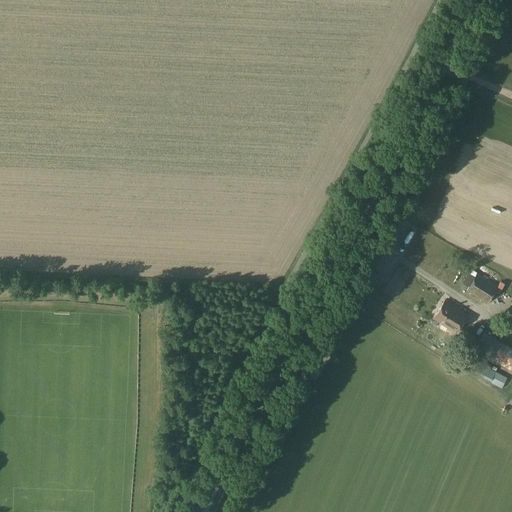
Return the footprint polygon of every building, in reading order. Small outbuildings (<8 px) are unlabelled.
[(466,291),(487,303),(497,286),(477,273),(466,291)] [(439,309),(461,323),(467,314),(445,300),(439,309)] [(455,333),(461,323),(439,309),(433,318),(455,333)] [(511,347),(483,331),(472,348),(511,371),(511,347)] [(490,381),(496,384),(499,386),(503,377),(500,375),(495,372),(488,368),(489,366),(478,360),(472,372),(490,381)]
